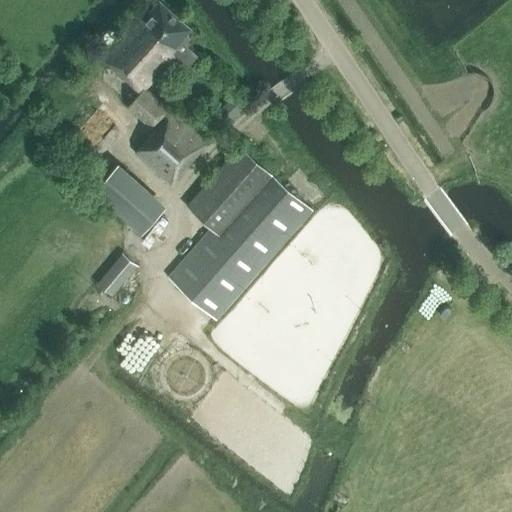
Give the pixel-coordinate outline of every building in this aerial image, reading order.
[(170,106),(143,82),(173,48),(175,50),(176,54),(175,54),(185,63),(195,51),(177,36),(188,25),(159,0),(153,0),(141,14),(137,11),(99,54),(138,87),(124,102),(152,126),(133,148),(169,179),(206,136),(171,105),(170,106)] [(236,94),(219,109),(229,120),(246,104),(236,94)] [(106,159),(73,131),(67,138),(63,134),(60,139),(63,142),(62,143),(95,172),(106,159)] [(213,314),(309,205),(237,141),(183,202),(208,224),(166,272),(213,314)] [(161,204),(112,161),(91,185),(140,228),(161,204)] [(110,291),(136,260),(123,250),(98,281),(110,291)]
